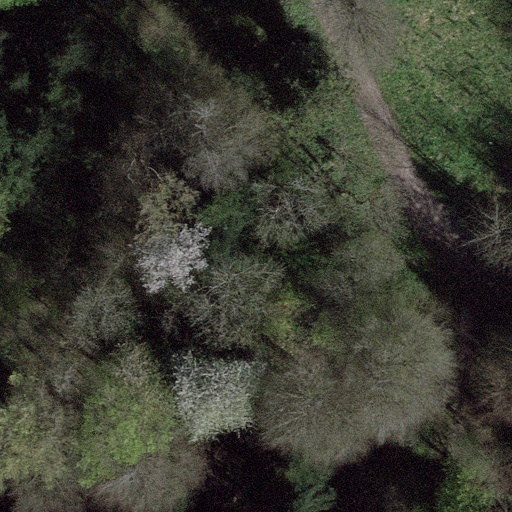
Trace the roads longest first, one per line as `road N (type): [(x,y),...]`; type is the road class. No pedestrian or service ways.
road 1 (track): [(459,258),(464,511)]
road 2 (track): [(328,0),(421,225)]
